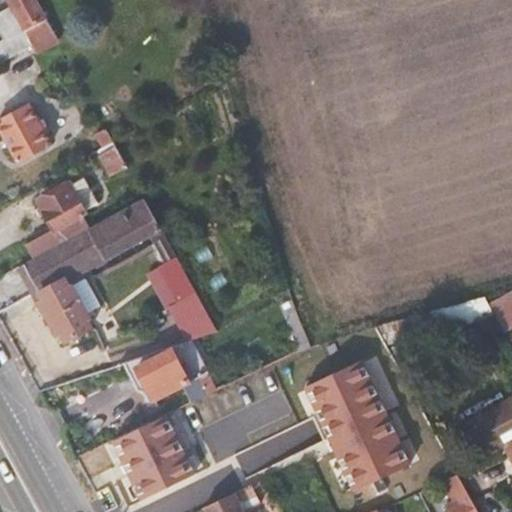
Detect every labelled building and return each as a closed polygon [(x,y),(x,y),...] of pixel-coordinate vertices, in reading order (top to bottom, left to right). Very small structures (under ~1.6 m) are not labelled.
[(6,0),(24,31),(47,19),(36,0),(6,0)] [(43,66),(65,54),(47,19),(24,31),(32,47),(43,66)] [(0,126),(17,158),(50,141),(29,101),(0,115),(0,126)] [(111,179),(128,171),(113,143),(96,152),(111,179)] [(18,252),(26,265),(82,235),(75,222),(80,220),(78,217),(91,210),(78,187),(66,194),(64,191),(31,208),(46,237),(18,252)] [(148,240),(162,233),(145,201),(82,235),(26,265),(19,269),(33,297),(38,294),(39,296),(64,283),(65,285),(79,277),(90,271),(148,240)] [(168,266),(177,261),(162,233),(148,240),(152,248),(156,246),(168,266)] [(152,248),(177,296),(191,288),(177,261),(168,266),(156,246),(152,248)] [(71,290),(83,284),(79,277),(65,285),(68,291),(71,290)] [(71,290),(68,291),(65,285),(64,283),(39,296),(40,297),(38,298),(42,305),(39,307),(58,342),(59,341),(63,348),(91,333),(88,327),(90,326),(86,319),(71,290)] [(100,311),(85,283),(83,284),(71,290),(86,319),(100,311)] [(184,344),(215,333),(191,288),(177,296),(180,301),(166,309),(184,344)] [(508,336),(511,333),(511,289),(490,302),(508,336)] [(375,362),(388,355),(375,331),(360,335),(375,362)] [(142,387),(150,404),(186,386),(170,352),(134,370),(142,387)] [(131,392),(142,387),(134,370),(123,375),(131,392)] [(239,395),(254,388),(249,378),(234,385),(239,395)] [(511,391),(476,410),(492,439),(497,436),(511,464),(511,391)] [(416,446),(434,436),(418,409),(399,418),(416,446)] [(480,446),(492,439),(476,410),(464,417),(480,446)] [(242,436),(228,443),(216,419),(203,425),(222,466),(250,452),(242,436)] [(475,511),(458,479),(445,485),(456,506),(449,510),(449,511),(475,511)] [(248,511),(258,507),(250,489),(202,511),(248,511)] [(420,496),(426,508),(437,503),(431,491),(420,496)] [(428,511),(441,511),(437,503),(426,508),(428,511)]
